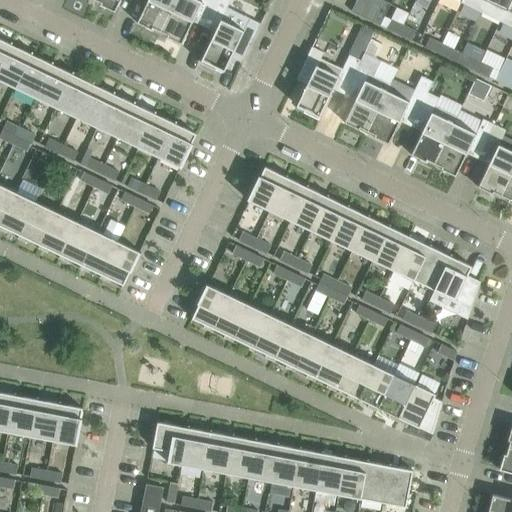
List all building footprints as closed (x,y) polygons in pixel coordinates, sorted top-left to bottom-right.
[(120,0),(95,0),(101,3),(100,5),(115,12),(120,0)] [(147,0),(137,23),(152,30),(153,28),(160,31),(175,0),(147,0)] [(197,13),(208,19),(216,0),(175,0),(160,31),(168,35),(167,37),(182,44),(197,13)] [(215,31),(200,62),(215,69),(216,67),(224,71),(231,58),(242,63),(260,25),(260,23),(250,18),(227,7),(230,0),(216,0),(208,19),(219,24),(215,31)] [(356,0),(351,11),(380,25),(391,4),(383,0),(378,11),(356,0)] [(356,0),(378,11),(383,0),(382,0),(356,0)] [(461,3),(480,13),(486,0),(462,0),(462,2),(461,3)] [(486,0),(480,13),(500,22),(510,0),(486,0)] [(511,0),(510,0),(500,22),(511,27),(511,0)] [(391,19),(386,28),(399,34),(403,25),(391,19)] [(415,31),(403,25),(399,34),(411,40),(415,31)] [(429,38),(425,47),(437,53),(441,44),(429,38)] [(0,65),(10,44),(0,39),(0,65)] [(11,42),(10,44),(0,65),(0,81),(14,88),(32,52),(32,51),(31,54),(18,48),(18,50),(11,46),(13,42),(11,42)] [(475,42),(468,56),(480,62),(487,48),(475,42)] [(354,44),(349,54),(361,60),(364,53),(366,49),(354,44)] [(454,49),(441,44),(437,53),(449,59),(454,49)] [(296,79),(307,84),(296,106),(305,110),(304,112),(318,119),(337,81),(348,86),(361,60),(349,54),(342,69),(321,58),(324,52),(312,47),(296,79)] [(480,62),(476,71),(488,77),(492,68),(498,57),(486,51),(480,62)] [(33,52),(32,52),(14,88),(35,98),(53,62),(52,61),(51,64),(39,58),(38,59),(31,56),(33,52)] [(355,99),(344,122),(359,130),(360,127),(367,131),(390,83),(374,75),(381,61),(364,53),(361,60),(348,86),(359,92),(355,99)] [(468,56),(464,65),(476,71),(480,62),(468,56)] [(54,62),(53,62),(35,98),(56,108),(73,71),(72,74),(59,68),(59,69),(52,66),(54,62)] [(442,63),(438,72),(452,79),(457,70),(442,63)] [(74,72),(73,71),(56,108),(77,118),(94,81),(93,81),(92,84),(80,78),(79,79),(72,76),(74,72)] [(511,77),(506,75),(502,84),(511,88),(511,77)] [(387,91),(368,131),(375,135),(374,137),(389,144),(400,121),(404,113),(415,119),(427,92),(428,92),(433,81),(421,76),(415,90),(409,101),(387,91)] [(476,78),(466,99),(478,104),(482,95),(490,99),(496,88),(476,78)] [(95,82),(94,81),(77,118),(97,128),(115,91),(114,91),(113,93),(100,88),(99,89),(92,86),(95,82)] [(115,92),(115,91),(97,128),(118,138),(134,105),(136,102),(135,101),(133,103),(121,98),(120,99),(113,96),(115,92)] [(422,132),(411,155),(426,162),(427,160),(434,163),(454,123),(457,116),(435,106),(439,98),(428,92),(427,92),(415,119),(426,124),(422,132)] [(141,109),(134,105),(118,138),(139,148),(154,115),(156,111),(155,111),(154,113),(142,107),(141,109)] [(161,119),(154,115),(139,148),(159,157),(175,125),(177,121),(176,121),(174,123),(162,117),(161,119)] [(454,123),(434,163),(442,167),(441,169),(456,176),(470,145),(481,151),(494,124),(483,119),(476,133),(454,123)] [(4,127),(3,129),(17,136),(21,128),(7,121),(4,127)] [(494,124),(481,151),(493,156),(478,187),(500,198),(511,172),(511,138),(504,135),(506,130),(494,124)] [(182,129),(175,125),(159,157),(180,167),(182,168),(182,167),(181,166),(196,134),(183,127),(182,129)] [(35,135),(21,128),(17,136),(31,143),(33,141),(35,135)] [(0,134),(0,138),(13,144),(17,136),(3,129),(1,132),(0,134)] [(31,143),(17,136),(13,144),(28,151),(30,146),(31,143)] [(45,146),(59,153),(63,145),(49,138),(45,146)] [(78,152),(63,145),(59,153),(74,160),(78,152)] [(38,160),(53,167),(57,159),(42,152),(38,160)] [(90,158),(86,166),(100,173),(104,165),(90,158)] [(71,166),(57,159),(53,167),(67,174),(71,166)] [(119,172),(104,165),(100,173),(115,180),(119,172)] [(249,201),(269,210),(285,178),(278,175),(278,173),(265,167),(249,199),(248,198),(247,200),(249,201)] [(79,180),(94,187),(98,179),(83,172),(79,180)] [(511,172),(500,198),(511,203),(511,172)] [(287,174),(285,178),(269,210),(290,220),(307,184),(305,188),(298,185),(299,183),(287,177),(288,175),(287,174)] [(131,178),(127,186),(142,193),(145,185),(131,178)] [(112,186),(98,179),(94,187),(108,194),(112,186)] [(0,223),(15,192),(0,184),(0,223)] [(308,185),(307,184),(290,220),(311,230),(328,194),(326,198),(319,195),(320,193),(307,187),(308,185)] [(160,192),(145,185),(142,193),(156,200),(160,192)] [(121,200),(135,206),(139,198),(124,191),(121,200)] [(18,239),(19,239),(37,202),(15,192),(0,223),(0,230),(6,233),(8,229),(19,235),(18,239)] [(329,195),(328,194),(311,230),(332,240),(349,204),(348,204),(346,208),(339,204),(340,203),(328,197),(329,195)] [(153,205),(139,198),(135,206),(149,213),(153,205)] [(57,212),(37,202),(19,239),(27,243),(28,239),(40,245),(38,248),(39,249),(57,212)] [(332,240),(352,250),(370,214),(369,214),(367,218),(360,214),(361,213),(348,207),(349,205),(349,204),(332,240)] [(59,258),(60,259),(78,222),(57,212),(39,249),(47,253),(49,249),(60,255),(59,258)] [(370,214),(352,250),(373,260),(389,227),(390,224),(389,224),(387,228),(380,224),(381,223),(369,217),(370,214)] [(79,268),(80,269),(98,232),(78,222),(60,259),(68,263),(69,259),(81,265),(79,268)] [(402,233),(389,227),(373,260),(393,270),(410,234),(408,238),(401,234),(402,233)] [(242,231),(238,240),(253,246),(257,238),(242,231)] [(100,278),(101,279),(119,242),(98,232),(80,269),(88,273),(90,269),(101,275),(100,278)] [(411,234),(410,234),(393,270),(414,280),(431,244),(430,244),(429,247),(421,244),(422,243),(410,237),(411,234)] [(271,245),(257,238),(253,246),(267,253),(271,245)] [(140,252),(119,242),(101,279),(109,282),(110,279),(122,285),(120,288),(122,289),(139,253),(141,253),(141,252),(140,252)] [(432,244),(431,244),(414,280),(434,290),(451,254),(451,253),(449,257),(442,254),(443,253),(430,247),(432,244)] [(246,260),(250,252),(236,245),(232,253),(246,260)] [(283,251),(279,259),(294,266),(298,258),(283,251)] [(264,259),(250,252),(246,260),(260,267),(264,259)] [(451,254),(434,290),(429,301),(468,319),(480,282),(467,275),(472,266),(458,260),(457,261),(450,258),(452,254),(451,254)] [(312,265),(298,258),(294,266),(308,273),(312,265)] [(273,273),(287,280),(291,272),(277,265),(273,273)] [(305,279),(291,272),(287,280),(301,287),(305,279)] [(320,279),(319,282),(333,289),(337,281),(323,274),(320,279)] [(337,281),(333,289),(348,296),(349,293),(352,288),(337,281)] [(330,297),(333,289),(319,282),(318,285),(315,290),(330,297)] [(229,295),(208,285),(206,284),(206,285),(207,286),(190,322),(191,322),(193,319),(205,324),(203,328),(211,332),(229,295)] [(348,296),(333,289),(330,297),(344,304),(347,299),(348,296)] [(361,299),(376,306),(380,298),(365,291),(361,299)] [(223,338),(231,341),(249,304),(229,295),(211,332),(212,332),(214,329),(225,334),(223,338)] [(394,305),(380,298),(376,306),(390,313),(394,305)] [(244,348),(252,351),(269,314),(249,304),(231,341),(232,342),(234,339),(246,344),(244,348)] [(355,313),(369,319),(373,311),(359,304),(355,313)] [(387,318),(373,311),(369,319),(384,326),(387,318)] [(402,319),(417,326),(421,318),(406,311),(402,319)] [(269,314),(252,351),(253,352),(255,348),(266,354),(265,358),(273,361),(290,324),(269,314)] [(421,318),(417,326),(431,333),(435,324),(421,318)] [(285,367),(294,372),(311,334),(290,324),(273,361),(274,362),(275,358),(287,364),(285,367)] [(396,332),(410,339),(414,331),(400,324),(396,332)] [(425,346),(429,338),(414,331),(410,339),(425,346)] [(332,344),(311,334),(294,372),(296,368),(307,374),(306,377),(314,381),(332,344)] [(326,387),(335,391),(352,354),(332,344),(314,381),(315,382),(316,378),(328,384),(326,387)] [(457,352),(441,344),(437,352),(454,360),(457,352)] [(373,364),(352,354),(335,391),(335,392),(337,388),(348,394),(347,397),(355,401),(373,364)] [(377,354),(374,362),(394,372),(398,365),(377,354)] [(367,407),(376,411),(394,374),(373,364),(355,401),(356,401),(357,398),(369,403),(367,407)] [(394,374),(376,411),(378,408),(390,413),(388,417),(396,421),(414,384),(394,374)] [(436,394),(414,384),(396,421),(405,425),(406,421),(432,434),(442,402),(434,398),(434,397),(435,397),(436,394)] [(0,430),(8,432),(16,392),(15,392),(14,395),(1,392),(0,394),(0,393),(0,430)] [(16,393),(16,392),(8,432),(31,436),(38,397),(37,397),(37,399),(23,397),(23,398),(15,397),(16,393)] [(38,397),(31,436),(53,440),(60,405),(61,401),(59,401),(59,403),(45,401),(45,402),(37,401),(38,397)] [(53,440),(76,445),(78,445),(78,444),(76,443),(83,408),(68,405),(68,407),(60,405),(53,440)] [(180,426),(157,422),(153,448),(169,451),(167,462),(181,464),(189,425),(188,425),(187,429),(179,428),(180,426)] [(189,425),(181,464),(203,469),(211,429),(210,429),(210,433),(202,432),(202,430),(189,428),(189,425)] [(203,469),(226,473),(233,433),(232,438),(224,436),(224,435),(211,432),(212,429),(211,429),(203,469)] [(234,434),(233,433),(226,473),(248,477),(256,438),(255,438),(254,442),(247,440),(247,439),(233,436),(234,434)] [(248,477),(271,481),(278,442),(277,446),(269,445),(269,443),(256,440),(256,438),(248,477)] [(279,442),(278,442),(271,481),(293,486),(301,446),(300,446),(299,450),(291,449),(292,447),(278,445),(279,442)] [(293,486),(316,490),(323,450),(322,450),(322,454),(314,453),(314,451),(301,449),(301,446),(293,486)] [(511,448),(508,447),(506,454),(504,453),(499,469),(511,473),(511,448)] [(324,450),(323,450),(316,490),(338,494),(345,455),(345,454),(344,459),(336,457),(336,456),(323,453),(324,450)] [(338,494),(360,498),(368,459),(367,459),(366,463),(359,461),(359,460),(345,457),(346,455),(345,455),(338,494)] [(368,459),(360,498),(383,502),(390,463),(389,467),(381,466),(381,464),(368,462),(368,459)] [(2,462),(0,471),(16,474),(18,465),(2,462)] [(391,463),(390,463),(383,502),(408,507),(408,506),(406,506),(413,470),(398,467),(398,469),(390,467),(391,463)] [(31,468),(29,476),(45,479),(47,471),(31,468)] [(63,474),(47,471),(45,479),(61,482),(63,474)] [(15,480),(0,477),(0,486),(13,489),(15,480)] [(27,491),(42,494),(44,485),(28,482),(27,491)] [(167,502),(174,504),(178,483),(170,482),(167,502)] [(158,511),(163,487),(146,484),(140,511),(158,511)] [(60,488),(44,485),(42,494),(58,497),(60,488)] [(490,511),(511,511),(511,499),(492,494),(488,510),(490,511)] [(180,505),(196,508),(198,499),(182,496),(180,505)] [(214,502),(198,499),(196,508),(212,511),(214,502)]
